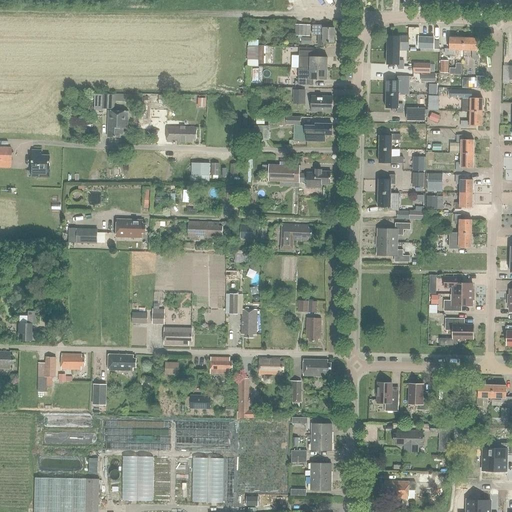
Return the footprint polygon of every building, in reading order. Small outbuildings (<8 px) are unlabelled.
[(296,25),(296,36),(310,37),(311,26),(296,25)] [(313,26),(313,35),(319,35),(318,46),(324,46),(324,43),(334,43),(335,29),(324,28),(324,26),(313,26)] [(408,51),(408,37),(399,36),(399,37),(387,37),(386,51),(399,51),(408,51)] [(439,49),(439,41),(434,41),(434,39),(418,38),(418,49),(439,49)] [(463,51),(463,38),(449,38),(449,50),(444,50),(444,55),(453,55),(453,51),(463,51)] [(463,38),(463,51),(472,51),(471,60),(477,60),(477,51),(477,39),(463,38)] [(248,46),(248,60),(259,60),(259,46),(248,46)] [(299,58),(299,68),(310,69),(328,69),(328,58),(314,57),(314,52),(299,51),(299,58)] [(399,61),(399,51),(386,51),(386,65),(397,65),(397,70),(403,70),(403,61),(399,61)] [(430,64),(413,64),(413,73),(415,73),(427,74),(430,74),(430,64)] [(299,68),(298,86),(313,86),(314,80),(327,80),(328,69),(310,69),(299,68)] [(409,95),(409,77),(397,77),(397,81),(386,81),(386,95),(398,95),(409,95)] [(304,105),(304,91),(293,91),(293,105),(304,105)] [(103,95),(103,109),(115,110),(115,107),(115,101),(128,101),(128,107),(138,108),(139,96),(115,95),(103,95)] [(398,104),(398,95),(386,95),(385,109),(397,109),(397,113),(402,113),(402,105),(398,104)] [(173,104),(173,96),(159,96),(159,97),(143,97),(143,104),(159,104),(173,104)] [(332,112),(332,97),(311,96),(311,111),(332,112)] [(198,98),(198,107),(206,107),(206,99),(198,98)] [(463,98),(463,112),(469,112),(482,113),(482,99),(463,98)] [(407,107),(406,120),(425,121),(425,108),(407,107)] [(128,129),(128,112),(119,112),(108,112),(108,137),(120,138),(120,134),(123,134),(123,129),(128,129)] [(460,121),(460,127),(469,127),(469,126),(481,126),(482,113),(469,112),(469,122),(460,121)] [(432,113),(429,120),(438,123),(440,116),(432,113)] [(257,117),(256,125),(264,125),(265,118),(257,117)] [(300,126),(301,118),(286,117),(286,125),(300,126)] [(294,142),(325,142),(325,136),(332,136),(332,124),(315,124),(315,126),(294,126),(294,142)] [(197,128),(185,127),(167,127),(167,142),(172,142),(172,140),(178,140),(178,142),(193,142),(193,139),(196,139),(197,128)] [(379,150),(390,150),(391,140),(400,140),(400,136),(391,135),(391,136),(379,136),(379,150)] [(456,135),(456,145),(460,145),(460,154),(473,154),(473,140),(462,140),(462,135),(456,135)] [(0,150),(0,162),(10,162),(10,150),(0,150)] [(390,157),(390,150),(379,150),(379,164),(390,164),(390,163),(402,164),(402,158),(390,157)] [(32,168),(32,177),(34,177),(49,178),(50,156),(42,156),(42,151),(33,151),(32,168)] [(456,163),(455,173),(461,173),(461,168),(472,168),(473,154),(460,154),(460,163),(456,163)] [(424,172),(425,158),(414,157),(413,172),(424,172)] [(219,176),(220,164),(211,164),(211,176),(219,176)] [(269,165),(268,182),(299,183),(306,183),(306,188),(322,188),(322,185),(331,185),(331,172),(315,172),(316,173),(306,173),(306,174),(300,174),(300,165),(269,165)] [(424,174),(413,174),(413,187),(424,188),(424,174)] [(441,185),(442,174),(427,174),(427,188),(437,188),(437,185),(441,185)] [(378,194),(390,194),(390,185),(394,185),(394,176),(389,176),(389,180),(378,180),(378,194)] [(459,194),(472,194),(472,180),(461,180),(461,176),(456,176),(455,185),(460,185),(459,194)] [(230,187),(229,207),(241,208),(241,187),(230,187)] [(389,203),(390,194),(378,194),(378,208),(389,208),(389,212),(394,212),(394,203),(389,203)] [(471,208),(472,194),(459,194),(459,203),(455,203),(455,212),(460,212),(460,208),(471,208)] [(426,196),(425,208),(436,208),(436,196),(426,196)] [(156,197),(156,209),(166,210),(167,198),(156,197)] [(410,211),(409,220),(424,221),(424,208),(416,207),(416,211),(410,211)] [(455,215),(454,225),(459,225),(458,234),(471,234),(471,220),(460,220),(460,215),(455,215)] [(143,221),(117,220),(117,238),(142,239),(143,234),(146,234),(146,225),(143,225),(143,221)] [(220,224),(195,223),(189,222),(189,237),(194,237),(219,238),(219,235),(223,235),(223,227),(219,227),(220,224)] [(240,238),(258,238),(258,224),(241,224),(240,238)] [(377,230),(377,243),(397,243),(397,236),(403,236),(403,231),(410,231),(410,224),(395,224),(395,230),(377,230)] [(308,229),(308,226),(283,225),(282,240),(282,250),(293,250),(294,240),(308,241),(308,237),(312,237),(312,230),(308,229)] [(77,229),(77,243),(97,244),(98,229),(77,229)] [(450,233),(449,248),(458,248),(470,248),(471,234),(458,234),(450,233)] [(268,254),(269,242),(260,241),(259,254),(268,254)] [(377,243),(377,256),(394,256),(394,263),(409,263),(409,257),(402,256),(403,251),(397,251),(397,243),(377,243)] [(245,260),(245,251),(237,251),(237,260),(245,260)] [(257,272),(261,263),(253,259),(249,269),(257,272)] [(452,295),(474,295),(474,290),(472,290),(472,284),(462,284),(462,278),(444,278),(444,288),(452,289),(452,295)] [(237,316),(238,296),(229,295),(229,315),(237,316)] [(474,301),(474,295),(452,295),(452,301),(444,301),(444,312),(461,312),(461,306),(472,306),(472,301),(474,301)] [(307,313),(308,303),(298,302),(297,313),(307,313)] [(316,303),(308,303),(307,313),(316,314),(316,303)] [(153,309),(153,314),(152,324),(164,324),(164,309),(153,309)] [(242,310),(242,318),(241,335),(244,335),(244,338),(253,338),(253,336),(256,336),(257,311),(242,310)] [(36,325),(36,312),(27,312),(27,324),(18,324),(18,334),(22,334),(22,341),(31,341),(32,325),(36,325)] [(145,314),(130,314),(130,325),(145,325),(145,314)] [(320,339),(321,319),(307,318),(306,339),(309,339),(309,341),(318,342),(318,339),(320,339)] [(464,319),(461,319),(445,319),(445,331),(453,331),(453,339),(440,339),(440,346),(458,346),(458,339),(459,339),(459,341),(465,341),(465,339),(473,339),(473,326),(464,325),(464,319)] [(192,341),(192,329),(164,329),(164,345),(188,345),(188,341),(192,341)] [(0,369),(10,370),(10,368),(9,368),(9,365),(12,365),(12,356),(9,356),(9,353),(0,352),(0,369)] [(84,367),(85,359),(82,359),(82,355),(61,354),(61,369),(81,370),(81,366),(84,367)] [(109,355),(108,370),(133,371),(133,368),(136,368),(136,359),(133,359),(133,356),(109,355)] [(37,377),(46,377),(52,377),(54,377),(55,357),(44,357),(44,363),(38,363),(37,377)] [(232,370),(232,362),(229,362),(229,359),(211,358),(210,373),(229,374),(229,370),(232,370)] [(282,372),(283,363),(280,363),(280,359),(259,359),(259,375),(263,375),(263,381),(266,384),(270,384),(273,381),(273,375),(280,375),(280,372),(282,372)] [(327,364),(327,361),(303,361),(303,376),(327,377),(327,374),(331,374),(331,364),(327,364)] [(178,374),(178,364),(166,363),(166,374),(178,374)] [(46,386),(46,377),(37,377),(37,392),(46,392),(46,386)] [(238,379),(238,396),(249,396),(249,379),(238,379)] [(301,404),(301,382),(289,382),(288,403),(292,403),(300,404),(301,404)] [(376,391),(376,398),(378,398),(377,404),(385,404),(385,412),(398,412),(398,397),(391,397),(392,384),(378,384),(378,391),(376,391)] [(105,406),(105,385),(92,385),(91,406),(105,406)] [(410,385),(409,405),(417,405),(417,411),(429,411),(429,398),(423,398),(423,385),(410,385)] [(481,386),(480,407),(493,408),(494,386),(481,386)] [(494,386),(493,408),(507,408),(507,403),(507,387),(494,386)] [(209,397),(189,396),(189,410),(209,410),(209,397)] [(238,396),(239,413),(249,413),(249,396),(238,396)] [(308,424),(308,429),(312,429),(312,437),(332,438),(333,425),(312,424),(308,424)] [(438,446),(448,447),(449,427),(444,426),(444,427),(430,427),(430,433),(439,434),(438,446)] [(423,447),(423,432),(397,431),(397,434),(394,434),(394,443),(397,443),(397,446),(404,446),(404,453),(419,453),(419,447),(423,447)] [(312,437),(312,451),(332,451),(332,438),(312,437)] [(484,440),(483,471),(495,471),(495,448),(496,440),(484,440)] [(495,448),(495,471),(507,472),(507,455),(511,455),(511,443),(501,443),(501,449),(495,448)] [(34,511),(99,511),(100,479),(98,479),(99,459),(89,459),(89,479),(36,478),(34,511)] [(311,464),(311,477),(331,477),(332,464),(311,464)] [(419,473),(419,476),(419,483),(433,483),(433,474),(419,473)] [(311,477),(311,490),(331,490),(331,477),(311,477)] [(415,491),(415,483),(385,482),(385,485),(383,485),(383,495),(394,496),(394,499),(408,499),(409,490),(415,491)] [(247,497),(247,507),(259,507),(259,497),(247,497)] [(478,511),(479,500),(467,500),(466,511),(478,511)] [(479,500),(478,511),(490,511),(491,501),(479,500)]
